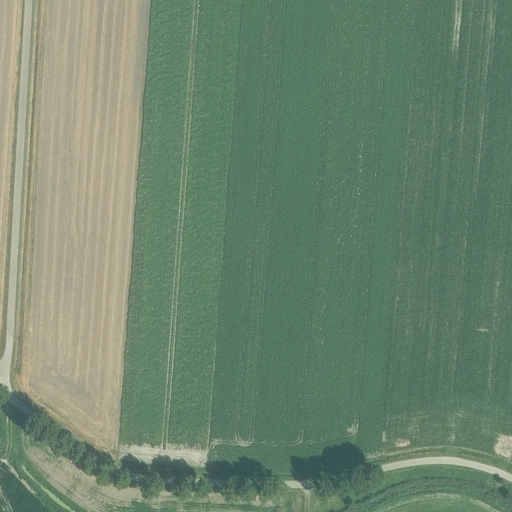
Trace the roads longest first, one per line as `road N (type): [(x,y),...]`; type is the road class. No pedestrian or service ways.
road 1 (unclassified): [(511,479),(443,460),(291,484),(128,477),(0,389)]
road 2 (unclassified): [(0,370),(9,342),(28,0)]
